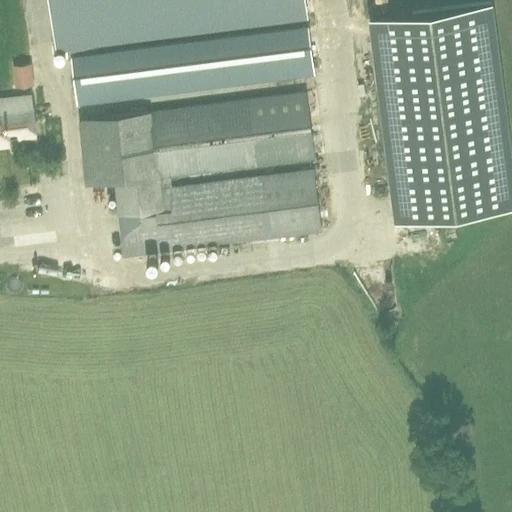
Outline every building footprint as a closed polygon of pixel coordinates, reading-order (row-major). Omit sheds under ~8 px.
[(300,16),(297,0),(53,0),(59,47),(300,16)] [(367,20),(397,220),(511,202),(511,168),(487,2),(367,20)] [(83,100),(307,71),(301,27),(77,56),(83,100)] [(44,80),(49,102),(66,98),(60,76),(44,80)] [(171,187),(169,175),(314,156),(306,91),(77,121),(85,179),(114,175),(124,255),(321,230),(313,169),(171,187)] [(0,144),(9,143),(8,137),(35,134),(31,96),(0,99),(0,144)] [(10,206),(8,223),(22,225),(25,208),(10,206)]
